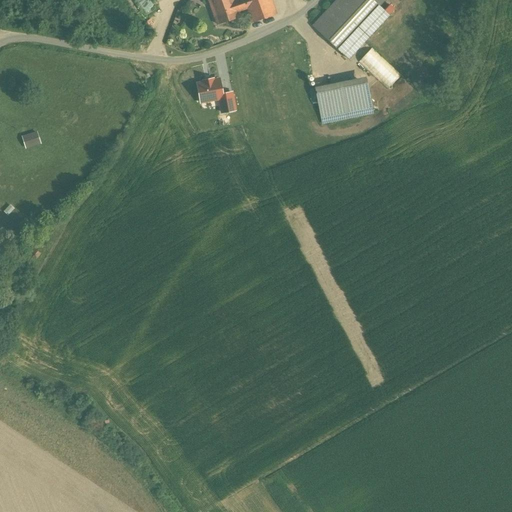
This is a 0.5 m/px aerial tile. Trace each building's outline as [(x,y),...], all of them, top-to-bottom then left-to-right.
[(208,0),(217,25),(239,17),(237,12),(232,0),(208,0)] [(232,0),(237,12),(246,9),(243,0),(232,0)] [(270,0),(243,0),(246,9),(251,23),(276,15),(270,0)] [(371,0),(336,0),(312,26),(338,50),(379,6),(371,0)] [(388,15),(379,6),(338,50),(348,59),(388,15)] [(358,62),(388,88),(401,74),(371,47),(358,62)] [(364,77),(315,87),(321,117),(370,107),(364,77)] [(197,84),(200,102),(219,98),(223,98),(222,94),(219,80),(212,81),(212,79),(204,81),(204,83),(197,84)] [(222,94),(223,98),(219,98),(222,113),(235,110),(232,93),(222,94)] [(370,107),(321,117),(322,123),(371,113),(370,107)] [(38,136),(23,140),(26,152),(42,148),(38,136)]
